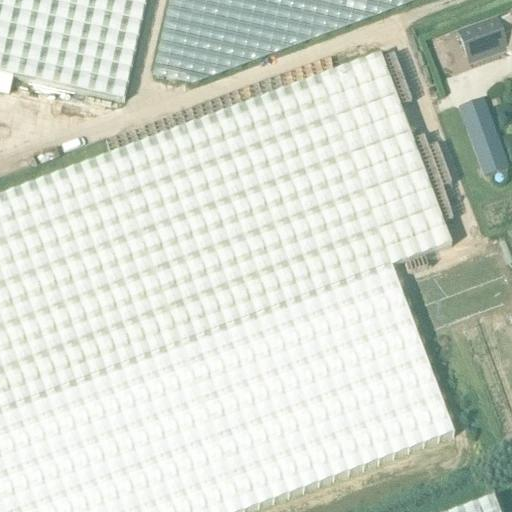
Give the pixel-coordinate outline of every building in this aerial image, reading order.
[(0,0),(0,85),(122,115),(147,0),(0,0)] [(170,0),(156,78),(188,84),(302,47),(294,46),(310,40),(312,31),(290,26),(288,19),(279,22),(265,19),(264,15),(235,9),(226,12),(221,0),(211,0),(211,3),(196,1),(196,0),(170,0)] [(496,22),(457,36),(466,62),(467,62),(469,68),(506,55),(505,52),(506,55),(510,57),(511,55),(511,17),(511,18),(511,19),(497,24),(496,22)] [(379,59),(0,202),(0,419),(385,274),(451,249),(379,59)] [(489,127),(467,135),(483,180),(506,172),(489,127)] [(385,274),(0,419),(0,511),(254,511),(448,439),(385,274)] [(496,511),(493,501),(464,511),(496,511)]
